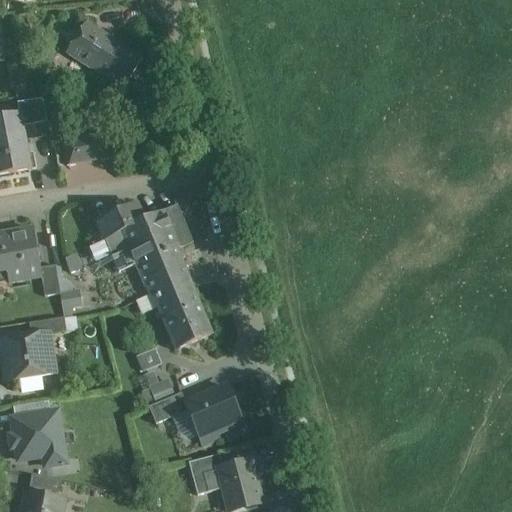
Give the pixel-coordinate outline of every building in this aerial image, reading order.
[(141,61),(85,25),(66,54),(122,90),(141,61)] [(43,101),(18,105),(19,115),(22,115),(24,129),(48,124),(43,101)] [(19,115),(0,118),(0,177),(32,171),(24,129),(22,115),(19,115)] [(104,136),(63,143),(67,167),(109,160),(104,136)] [(136,208),(97,225),(112,259),(129,252),(170,234),(171,237),(186,230),(177,208),(143,223),(136,208)] [(34,230),(0,236),(0,285),(42,278),(43,277),(41,269),(34,230)] [(170,234),(129,252),(144,286),(146,285),(151,297),(189,280),(177,252),(193,246),(186,230),(171,237),(170,234)] [(54,267),(41,269),(43,277),(42,278),(46,298),(59,295),(54,267)] [(189,280),(151,297),(175,353),(213,337),(189,280)] [(64,320),(31,325),(33,338),(50,335),(50,337),(67,334),(64,320)] [(33,338),(2,343),(9,383),(56,375),(50,337),(50,335),(33,338)] [(135,358),(140,373),(159,366),(153,351),(135,358)] [(167,384),(157,388),(151,375),(146,377),(151,390),(150,391),(157,406),(173,399),(167,384)] [(226,389),(186,406),(189,413),(200,439),(239,422),(226,389)] [(157,406),(148,410),(156,427),(189,413),(186,406),(181,396),(173,399),(157,406)] [(57,414),(12,421),(19,462),(44,458),(46,468),(65,465),(57,414)] [(219,457),(188,465),(192,478),(223,470),(219,457)] [(223,470),(192,478),(197,498),(223,491),(228,511),(240,511),(247,510),(246,507),(261,503),(250,463),(223,470)] [(63,482),(33,476),(30,489),(60,494),(63,482)] [(64,511),(67,500),(26,492),(22,511),(64,511)]
